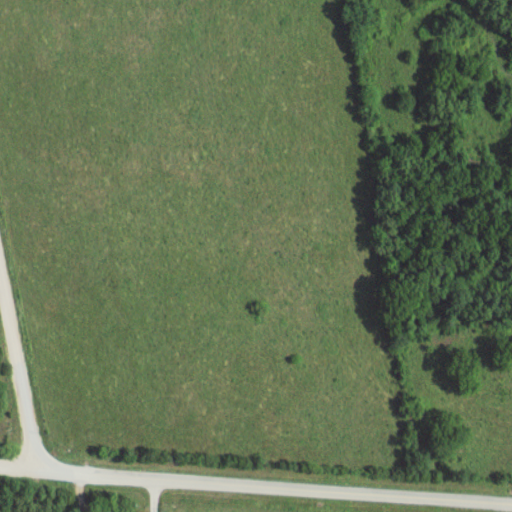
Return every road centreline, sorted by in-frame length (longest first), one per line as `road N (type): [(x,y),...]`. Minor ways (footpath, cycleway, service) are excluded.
road 1 (tertiary): [(511,502),(156,480)]
road 2 (residential): [(39,468),(0,263)]
